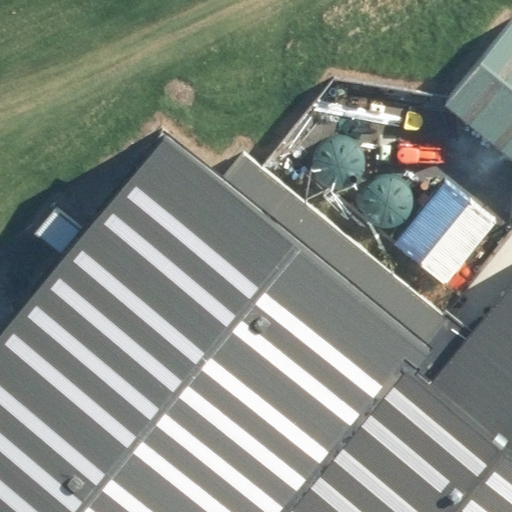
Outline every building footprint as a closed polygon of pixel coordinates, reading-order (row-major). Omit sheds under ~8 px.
[(511,28),(505,23),(447,97),(439,107),(505,160),(511,164),(511,28)] [(511,511),(511,451),(423,380),(402,364),(445,311),(253,158),(233,142),(210,170),(147,120),(10,289),(0,301),(0,511),(511,511)] [(338,179),(344,174),(348,167),(349,160),(348,153),(345,146),(340,141),(334,138),(326,137),(319,138),(313,141),(308,147),(305,153),(304,160),(305,167),(309,174),(315,179),(323,181),(330,181),(338,179)] [(387,215),(392,210),(397,204),(398,196),(397,189),(394,183),(389,177),(382,174),(375,173),(368,174),(362,178),(357,183),(354,189),(353,197),(354,204),(358,210),(364,215),(371,218),(379,218),(387,215)] [(438,178),(389,236),(437,276),(486,218),(438,178)] [(511,267),(423,380),(511,451),(511,267)]
